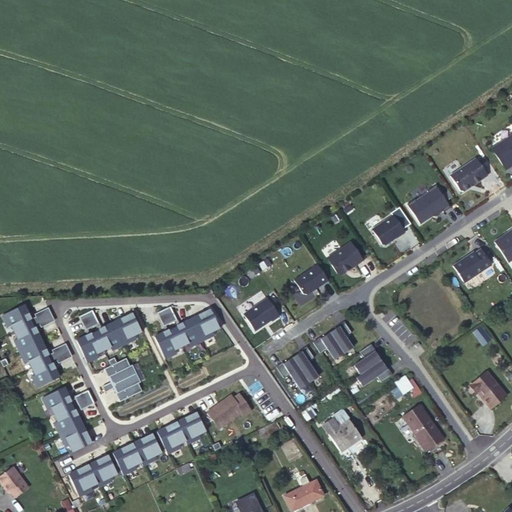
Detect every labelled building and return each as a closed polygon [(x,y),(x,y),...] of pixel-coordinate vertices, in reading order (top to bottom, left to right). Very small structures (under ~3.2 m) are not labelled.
[(511,135),(491,149),(505,170),(511,165),(511,135)] [(475,159),(450,176),(460,191),(463,192),(469,188),(468,187),(473,184),(473,185),(487,176),(475,159)] [(443,213),(450,208),(435,186),(426,191),(427,192),(415,200),(414,199),(406,205),(419,224),(431,216),(437,217),(437,215),(442,212),(443,213)] [(393,216),(372,230),(382,245),(386,246),(405,233),(393,216)] [(505,234),(493,242),(507,262),(511,259),(511,229),(510,231),(511,233),(507,236),(505,234)] [(350,243),(327,259),(338,275),(341,275),(362,261),(350,243)] [(473,252),(452,266),(463,283),(491,264),(480,249),(474,253),(473,252)] [(317,266),(294,281),(303,295),(307,295),(315,289),(316,289),(328,281),(317,266)] [(266,298),(243,314),(254,331),(270,320),(271,321),(278,316),(266,298)] [(28,313),(24,303),(2,314),(7,326),(11,324),(18,338),(14,340),(25,362),(29,360),(35,374),(31,376),(37,387),(59,376),(55,368),(53,369),(50,363),(47,355),(44,349),(45,348),(37,331),(36,332),(33,327),(29,319),(27,313),(28,313)] [(170,306),(157,312),(163,325),(177,319),(170,306)] [(40,327),(53,320),(47,307),(33,313),(35,316),(29,319),(33,327),(38,324),(40,327)] [(92,310),(79,316),(85,329),(99,323),(92,310)] [(163,332),(154,336),(164,358),(176,353),(174,349),(188,342),(190,346),(214,334),(212,330),(220,327),(212,310),(199,316),(199,314),(181,323),(182,324),(164,333),(163,332)] [(85,335),(76,339),(86,361),(98,356),(96,352),(110,345),(112,349),(136,338),(134,334),(141,330),(133,314),(121,320),(120,318),(103,326),(104,328),(86,336),(85,335)] [(351,332),(343,321),(337,325),(337,326),(321,338),(320,337),(312,343),(320,354),(327,349),(334,359),(352,347),(345,336),(351,332)] [(473,330),(483,344),(491,339),(481,324),(473,330)] [(57,363),(71,356),(64,343),(51,350),(52,352),(47,355),(50,363),(56,360),(57,363)] [(381,382),(392,374),(387,367),(386,368),(374,351),(375,350),(370,343),(359,351),(364,357),(353,365),(359,374),(355,377),(362,386),(376,375),(381,382)] [(283,364),(276,368),(284,379),(291,374),(301,389),(319,377),(309,362),(314,358),(306,347),(300,352),(301,353),(284,365),(283,364)] [(141,390),(125,357),(117,361),(114,356),(108,359),(110,364),(103,368),(109,381),(102,385),(104,391),(112,387),(119,401),(141,390)] [(506,396),(486,372),(470,384),(489,408),(506,396)] [(403,394),(413,387),(404,374),(394,382),(403,394)] [(63,386),(41,396),(46,408),(50,406),(57,420),(53,422),(65,446),(69,444),(72,451),(89,443),(83,431),(85,430),(76,413),(75,414),(66,396),(67,395),(63,386)] [(86,389),(73,396),(79,409),(93,402),(86,389)] [(307,416),(333,402),(327,392),(301,406),(307,416)] [(251,411),(240,394),(234,398),(231,395),(208,411),(219,428),(242,412),(244,415),(251,411)] [(420,403),(402,414),(415,433),(416,433),(418,436),(417,437),(425,450),(443,438),(420,403)] [(166,427),(157,431),(168,454),(181,447),(179,443),(185,440),(187,444),(201,438),(199,434),(206,431),(198,413),(186,419),(185,418),(177,422),(178,423),(166,429),(166,427)] [(361,438),(349,419),(329,434),(341,452),(361,438)] [(122,449),(113,453),(124,475),(137,469),(135,465),(141,462),(143,466),(157,459),(155,455),(162,452),(153,435),(142,440),(141,439),(133,443),(133,445),(122,450),(122,449)] [(77,470),(69,474),(79,496),(93,490),(91,486),(97,483),(99,487),(113,480),(111,477),(117,473),(109,456),(97,462),(97,461),(88,465),(89,466),(78,472),(77,470)] [(187,464),(177,469),(180,475),(190,470),(187,464)] [(13,468),(0,476),(0,482),(7,493),(9,491),(14,498),(27,489),(13,468)] [(304,486),(284,496),(291,510),(311,501),(304,486)] [(63,511),(75,511),(67,498),(60,502),(65,511),(63,511)]
